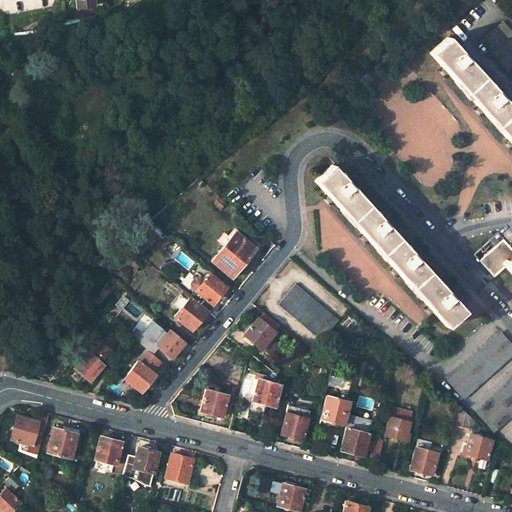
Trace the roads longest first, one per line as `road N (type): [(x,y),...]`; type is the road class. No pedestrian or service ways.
road 1 (residential): [(144,421),(290,240),(290,170),(298,151),(317,138),(356,148),(511,324)]
road 2 (residential): [(144,421),(478,511)]
road 3 (residential): [(0,393),(13,387),(144,421)]
